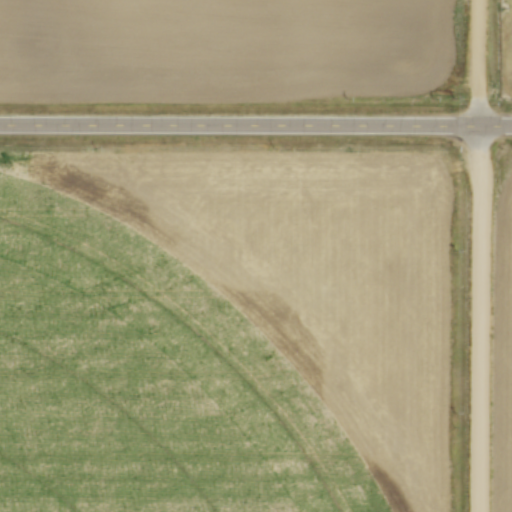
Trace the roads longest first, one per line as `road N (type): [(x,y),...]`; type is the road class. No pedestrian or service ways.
road 1 (primary): [(511,124),(0,122)]
road 2 (residential): [(479,511),(481,0)]
